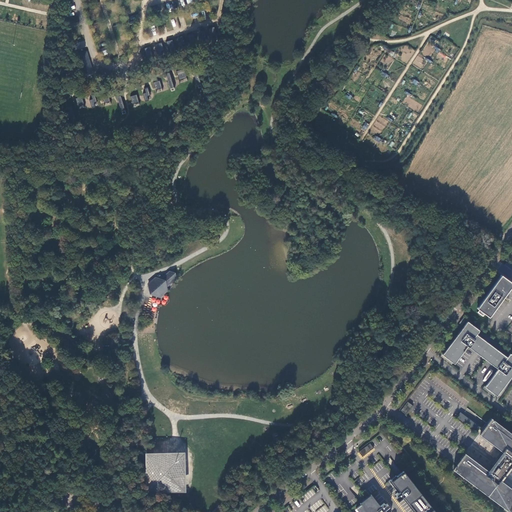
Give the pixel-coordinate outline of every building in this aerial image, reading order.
[(87,51),(78,54),(80,62),(90,59),(87,51)] [(91,63),(82,66),(85,76),(94,74),(91,63)] [(184,69),(177,71),(179,79),(186,77),(184,69)] [(77,109),(84,107),(82,97),(74,99),(77,109)] [(148,284),(149,291),(152,292),(155,290),(164,293),(166,291),(166,288),(176,279),(176,274),(175,273),(174,274),(172,272),(173,271),(171,269),(162,277),(162,278),(163,278),(161,280),(154,278),(148,284)] [(511,286),(511,282),(502,275),(478,309),(490,317),(511,286)] [(442,355),(454,364),(468,347),(498,370),(485,387),(497,396),(511,376),(511,355),(510,354),(507,358),(477,335),(480,331),(468,322),(442,355)] [(401,410),(406,413),(412,404),(407,401),(401,410)] [(459,411),(455,417),(476,432),(480,427),(463,414),(459,411)] [(511,434),(492,419),(480,435),(502,452),(487,470),(466,454),(454,470),(508,511),(510,511),(511,510),(511,489),(499,479),(511,462),(511,434)] [(370,443),(359,452),(362,457),(374,447),(370,443)] [(145,452),(145,471),(146,492),(167,491),(170,491),(185,491),(184,452),(155,452),(145,452)] [(146,492),(145,471),(138,471),(138,498),(167,498),(167,491),(146,492)] [(395,478),(391,481),(399,491),(395,494),(397,496),(395,497),(398,501),(403,497),(415,511),(435,511),(403,471),(395,478)] [(372,496),(356,509),(358,511),(384,511),(390,507),(387,504),(385,505),(384,503),(380,506),(372,496)]
